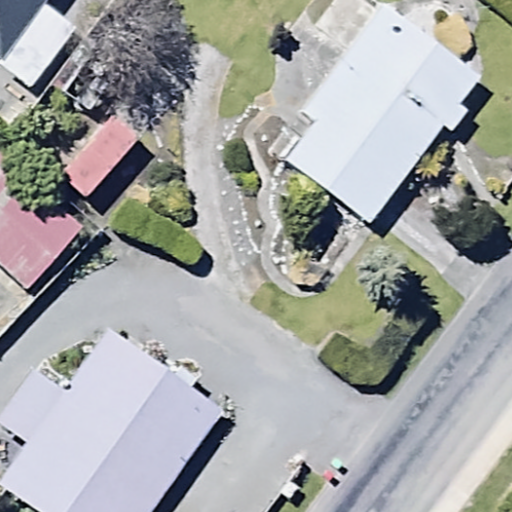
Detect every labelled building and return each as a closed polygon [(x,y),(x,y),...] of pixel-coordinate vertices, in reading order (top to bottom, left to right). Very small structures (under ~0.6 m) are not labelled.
[(54,6),(46,0),(0,0),(0,102),(14,113),(58,55),(32,35),(54,6)] [(464,102),(358,32),(284,143),(292,148),(265,189),(356,249),(418,155),(433,165),(451,138),(443,133),(464,102)] [(68,227),(113,164),(77,139),(32,202),(68,227)] [(0,306),(11,315),(60,255),(0,205),(0,306)] [(0,511),(141,511),(207,435),(100,345),(0,463),(0,511)]
